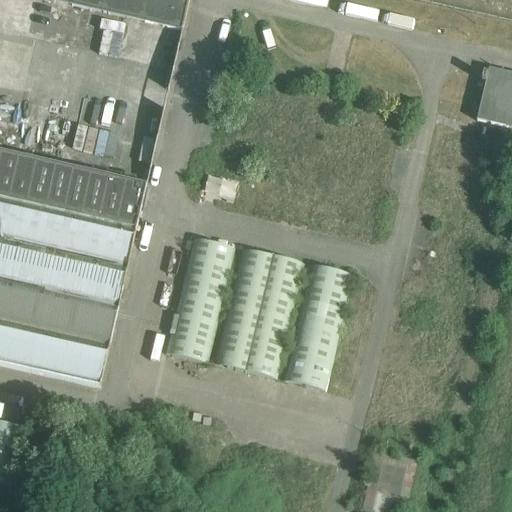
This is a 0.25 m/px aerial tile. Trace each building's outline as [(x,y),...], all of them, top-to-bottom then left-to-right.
[(189,2),(181,0),(0,0),(0,366),(101,389),(146,191),(0,156),(0,0),(35,0),(182,33),(189,2)] [(511,75),(488,70),(476,123),(511,131),(511,75)] [(101,158),(98,170),(112,173),(121,134),(79,124),(72,151),(101,158)] [(441,207),(415,320),(414,324),(423,326),(414,362),(441,368),(449,332),(461,335),(488,218),(441,207)] [(500,511),(511,459),(511,223),(506,251),(511,252),(511,297),(463,511),(500,511)] [(236,252),(193,242),(166,359),(208,369),(236,252)] [(305,268),(242,253),(214,370),(278,385),(305,268)] [(354,280),(311,270),(283,386),(326,397),(354,280)] [(0,484),(14,488),(26,431),(0,425),(0,484)] [(392,453),(384,484),(410,491),(418,459),(392,453)]
